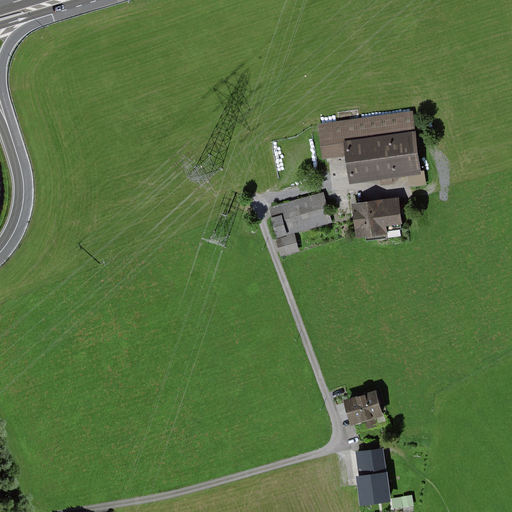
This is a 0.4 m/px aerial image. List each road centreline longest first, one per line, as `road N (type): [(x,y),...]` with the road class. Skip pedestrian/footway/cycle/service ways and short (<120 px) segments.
road 1 (primary): [(6,122),(0,76),(7,48),(22,30),(75,4)]
road 2 (primary): [(0,252),(23,195),(6,122)]
